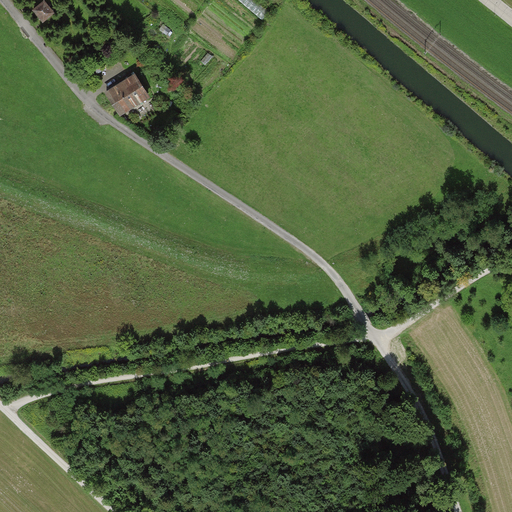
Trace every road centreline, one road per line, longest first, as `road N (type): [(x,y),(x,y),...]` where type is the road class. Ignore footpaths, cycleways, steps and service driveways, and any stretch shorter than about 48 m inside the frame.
road 1 (track): [(378,341),(48,391),(7,411)]
road 2 (track): [(460,511),(442,449),(378,341)]
road 3 (track): [(0,404),(116,511)]
road 4 (track): [(511,262),(378,341)]
